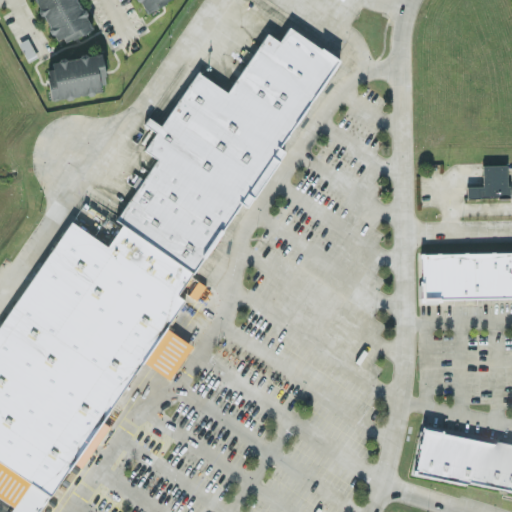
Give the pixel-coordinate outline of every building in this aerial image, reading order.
[(36,0),(54,44),(90,29),(78,0),(36,0)] [(137,0),(143,11),(165,0),(137,0)] [(112,219),(154,157),(140,148),(152,130),(140,121),(144,116),(156,124),(193,70),(223,90),(263,32),(274,40),(284,24),(333,58),(186,270),(117,222),(112,219)] [(51,98),(105,92),(101,53),(47,59),(51,98)] [(506,163),(482,164),(482,185),(466,185),(467,198),(507,196),(506,163)] [(186,270),(170,293),(179,299),(161,325),(138,358),(32,511),(7,511),(11,507),(0,499),(0,317),(67,220),(102,245),(117,222),(186,270)] [(421,298),(511,296),(511,250),(420,253),(421,298)] [(181,289),(195,298),(204,284),(190,275),(181,289)] [(138,358),(161,325),(189,344),(166,378),(138,358)] [(511,444),(421,430),(414,475),(511,491),(511,444)]
